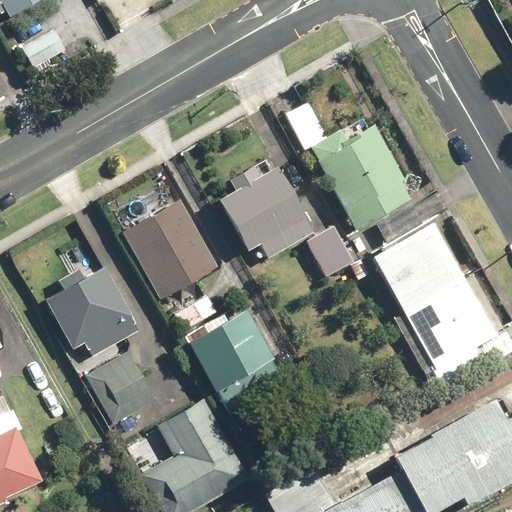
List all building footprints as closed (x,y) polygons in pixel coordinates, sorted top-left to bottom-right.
[(0,0),(0,4),(6,15),(33,0),(0,0)] [(52,28),(21,47),(32,66),(64,48),(52,28)] [(310,100),(283,115),(303,152),(306,150),(349,231),(405,200),(396,183),(401,180),(371,124),(342,139),(337,130),(329,135),(310,100)] [(232,188),(213,199),(243,249),(256,242),(265,257),(310,231),(272,165),(256,174),(250,165),(227,178),(232,188)] [(177,198),(120,230),(158,298),(216,265),(177,198)] [(410,203),(373,223),(383,241),(420,221),(410,203)] [(427,222),(366,258),(442,389),(482,365),(471,345),(492,333),(427,222)] [(330,225),(303,239),(323,275),(350,261),(330,225)] [(62,287),(41,298),(70,348),(82,341),(91,356),(138,330),(100,264),(80,276),(75,267),(57,278),(62,287)] [(205,294),(171,313),(181,330),(214,311),(205,294)] [(239,308),(183,341),(225,412),(281,379),(239,308)] [(125,349),(83,373),(110,422),(153,398),(125,349)] [(0,496),(35,480),(11,428),(17,425),(2,393),(0,393),(0,496)] [(169,454),(137,472),(159,511),(184,511),(247,478),(201,395),(151,422),(169,454)] [(422,436),(386,456),(418,511),(426,511),(455,495),(461,506),(511,476),(511,417),(509,412),(499,418),(486,397),(421,435),(422,436)] [(317,404),(290,420),(309,452),(335,437),(317,404)] [(310,465),(260,494),(270,511),(314,511),(332,502),(310,465)] [(415,511),(393,471),(317,511),(415,511)]
